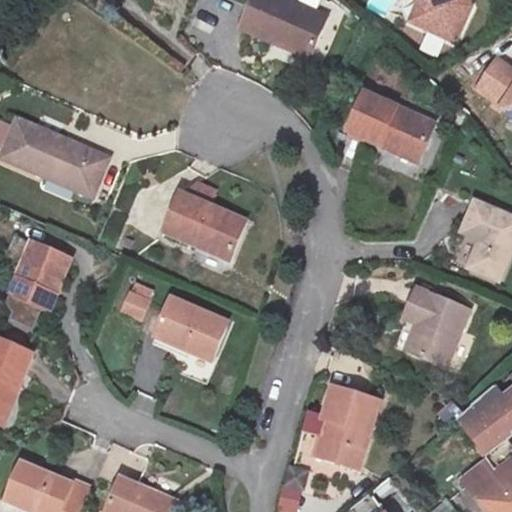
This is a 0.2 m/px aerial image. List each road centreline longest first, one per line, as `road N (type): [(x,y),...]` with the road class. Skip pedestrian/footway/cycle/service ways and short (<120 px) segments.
road 1 (residential): [(224,122),(262,115),(285,123),(321,179),(332,231),(272,468)]
road 2 (residential): [(91,402),(272,468)]
